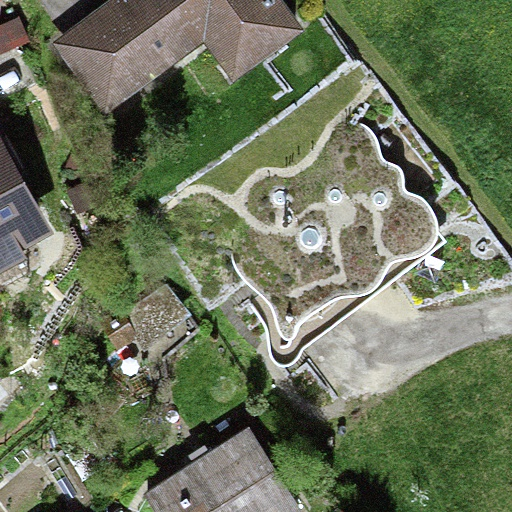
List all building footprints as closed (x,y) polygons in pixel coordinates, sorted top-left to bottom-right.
[(277,0),(115,0),(103,11),(110,20),(68,51),(106,102),(224,15),(254,55),(295,25),(277,0)] [(292,335),(361,283),(377,266),(383,268),(438,225),(353,111),(206,220),(292,335)] [(14,236),(38,223),(34,216),(38,202),(24,197),(0,154),(0,264),(23,252),(14,236)] [(164,289),(131,317),(123,306),(104,323),(116,341),(135,329),(142,340),(182,310),(164,289)] [(159,511),(285,511),(298,504),(250,428),(147,493),(159,511)] [(67,511),(69,511),(94,496),(62,448),(37,465),(67,511)]
